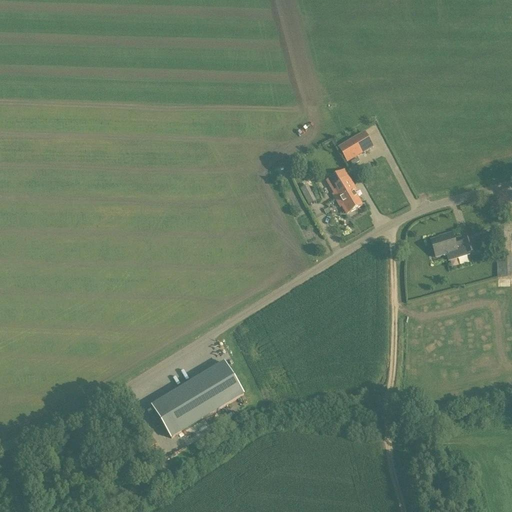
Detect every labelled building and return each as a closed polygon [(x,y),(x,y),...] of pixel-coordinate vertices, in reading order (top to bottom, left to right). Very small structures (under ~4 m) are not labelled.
[(357,143),(342,152),(350,166),(365,157),(357,143)] [(349,214),(363,206),(355,192),(357,191),(345,171),(327,181),(343,207),(344,206),(349,214)] [(311,191),(303,195),(309,205),(317,201),(311,191)] [(455,243),(452,233),(441,236),(442,237),(431,241),(436,259),(458,252),(457,251),(465,249),(467,255),(476,252),(471,238),(462,240),(463,241),(455,243)] [(496,233),(496,253),(511,252),(511,233),(496,233)] [(511,270),(497,270),(497,279),(511,279),(511,270)] [(170,440),(213,415),(206,405),(239,386),(225,363),(151,408),(170,440)]
